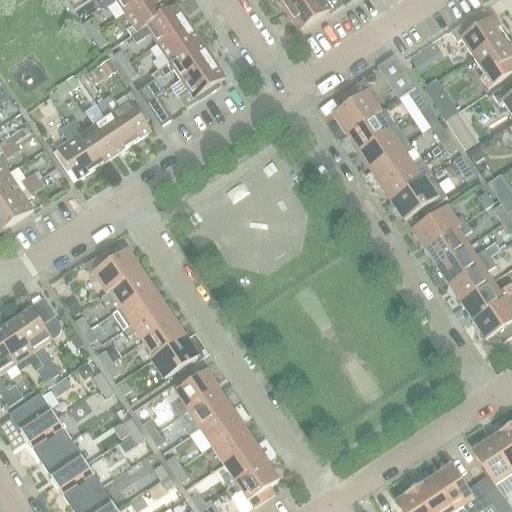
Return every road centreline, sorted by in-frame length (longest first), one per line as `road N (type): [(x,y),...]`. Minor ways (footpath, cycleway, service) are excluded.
road 1 (residential): [(491,398),(286,92)]
road 2 (residential): [(328,505),(123,202)]
road 3 (residential): [(123,202),(286,92)]
road 4 (residential): [(328,505),(491,398)]
road 5 (residential): [(286,92),(429,0)]
road 6 (residential): [(0,285),(123,202)]
